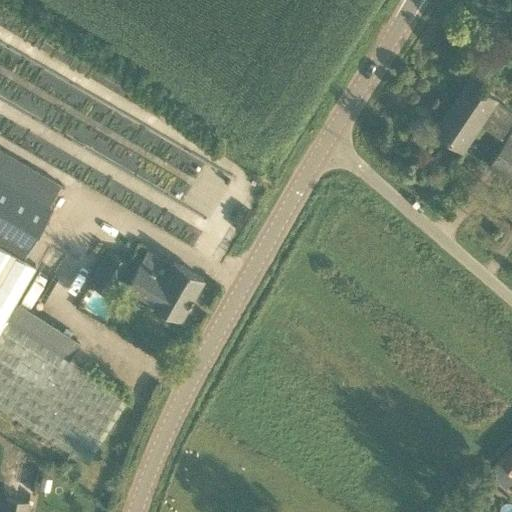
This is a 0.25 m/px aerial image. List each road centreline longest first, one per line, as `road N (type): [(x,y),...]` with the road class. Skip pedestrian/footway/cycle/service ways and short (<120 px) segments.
road 1 (tertiary): [(142,511),(190,380),(259,246),(326,141)]
road 2 (unclassified): [(511,300),(326,141)]
road 3 (tertiary): [(326,141),(412,0)]
